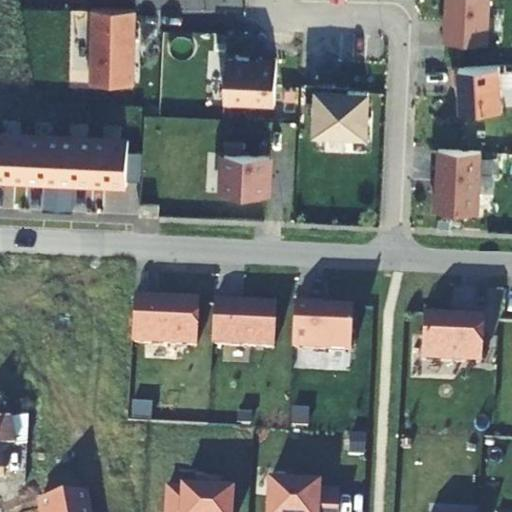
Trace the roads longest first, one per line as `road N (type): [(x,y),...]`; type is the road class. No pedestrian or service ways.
road 1 (residential): [(0,244),(392,263)]
road 2 (residential): [(392,263),(400,41),(384,15),(271,12)]
road 3 (residential): [(392,263),(511,267)]
